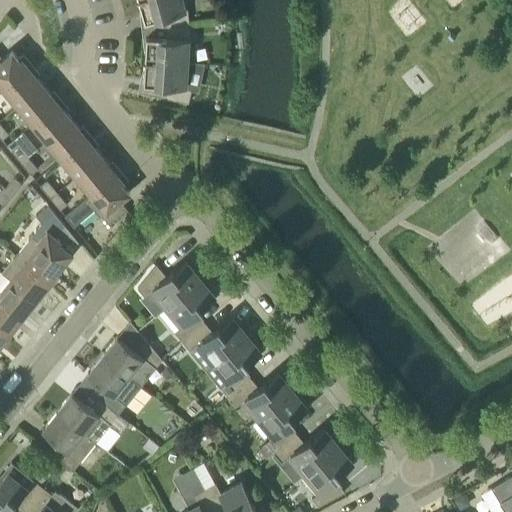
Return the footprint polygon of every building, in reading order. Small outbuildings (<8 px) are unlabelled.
[(138,0),(143,16),(162,11),(167,26),(188,23),(185,0),(138,0)] [(188,23),(167,26),(166,41),(146,40),(145,58),(143,58),(143,59),(195,62),(195,61),(187,61),(188,57),(191,56),(188,23)] [(0,55),(0,89),(31,64),(22,54),(18,57),(12,50),(2,58),(0,55)] [(143,59),(143,60),(145,60),(143,78),(163,79),(162,96),(188,102),(191,89),(186,88),(191,67),(187,66),(187,62),(195,63),(195,62),(143,59)] [(31,64),(0,89),(0,91),(4,89),(18,106),(44,84),(37,76),(39,74),(31,64)] [(44,84),(18,106),(32,123),(60,100),(53,91),(51,92),(44,84)] [(32,123),(47,141),(73,119),(66,111),(68,109),(60,100),(32,123)] [(82,126),(80,128),(73,119),(47,141),(62,158),(89,135),(82,126)] [(0,123),(0,136),(2,138),(8,133),(0,123)] [(89,135),(62,158),(76,176),(102,154),(95,146),(97,144),(89,135)] [(18,144),(11,150),(21,162),(28,156),(18,144)] [(85,197),(85,198),(119,170),(111,161),(109,163),(102,154),(76,176),(90,193),(85,197)] [(28,156),(21,162),(31,174),(38,168),(28,156)] [(119,170),(85,198),(65,215),(74,226),(80,221),(79,220),(93,208),(100,216),(101,215),(109,224),(127,209),(120,200),(130,192),(123,184),(127,181),(119,170)] [(5,188),(12,194),(21,183),(13,177),(5,188)] [(47,180),(40,185),(50,197),(57,192),(47,180)] [(0,201),(4,205),(12,194),(5,188),(0,193),(0,201)] [(57,192),(50,197),(60,208),(66,203),(57,192)] [(17,254),(51,281),(59,272),(57,270),(72,252),(55,238),(56,236),(53,234),(64,225),(65,226),(66,225),(48,204),(36,214),(42,222),(17,254)] [(2,272),(10,279),(10,278),(36,299),(51,281),(17,254),(2,272)] [(152,288),(167,306),(203,276),(195,267),(193,270),(186,262),(174,272),(173,270),(166,276),(157,264),(137,287),(144,295),(152,288)] [(183,324),(174,331),(182,341),(205,322),(197,313),(203,307),(202,305),(214,296),(208,288),(211,286),(203,276),(167,306),(183,324)] [(10,279),(0,290),(0,300),(22,318),(36,299),(10,278),(10,279)] [(22,318),(0,300),(0,330),(7,336),(22,318)] [(198,343),(213,361),(249,332),(241,323),(238,325),(232,318),(220,328),(219,326),(212,331),(205,322),(182,341),(190,350),(198,343)] [(228,380),(220,387),(228,396),(250,377),(243,368),(249,363),(248,361),(260,351),(254,344),(257,341),(249,332),(213,361),(228,380)] [(117,336),(102,354),(141,385),(162,359),(146,339),(136,351),(117,336)] [(102,354),(87,373),(106,388),(98,397),(118,413),(141,385),(102,354)] [(258,387),(250,377),(228,396),(236,406),(244,399),(259,417),(295,387),(287,378),(284,381),(278,373),(266,383),(265,381),(258,387)] [(266,442),(274,452),(296,433),(289,424),(295,418),(294,416),(306,406),(300,399),(303,397),(295,387),(259,417),(274,435),(266,442)] [(72,392),(57,410),(96,441),(109,425),(120,433),(129,422),(118,413),(98,397),(91,407),(72,392)] [(61,444),(53,453),(73,469),(96,441),(57,410),(42,429),(61,444)] [(290,454),(305,472),(341,443),(333,434),(330,436),(324,429),(312,439),(311,437),(304,442),(296,433),(274,452),(282,461),(290,454)] [(345,491),(335,479),(341,474),(340,472),(352,462),(346,455),(349,452),(341,443),(305,472),(320,491),(312,498),(318,505),(345,491)] [(216,511),(204,488),(193,467),(182,473),(198,504),(183,511),(216,511)] [(14,502),(24,509),(42,486),(33,478),(26,487),(7,472),(0,481),(0,511),(2,511),(7,507),(9,508),(14,502)] [(511,511),(511,474),(491,487),(500,501),(499,501),(500,502),(505,509),(499,511),(511,511)] [(257,511),(241,481),(220,492),(215,483),(204,488),(216,511),(222,511),(229,509),(230,511),(257,511)] [(24,509),(27,511),(72,511),(77,507),(55,490),(52,494),(42,486),(24,509)]
